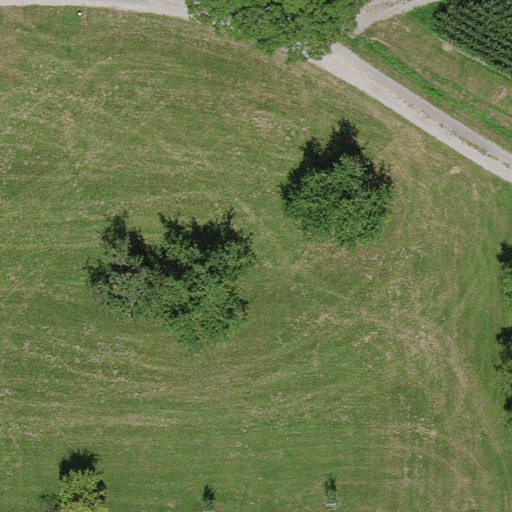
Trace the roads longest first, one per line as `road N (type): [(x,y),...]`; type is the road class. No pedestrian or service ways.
road 1 (track): [(296,31),(511,170)]
road 2 (track): [(414,0),(296,31)]
